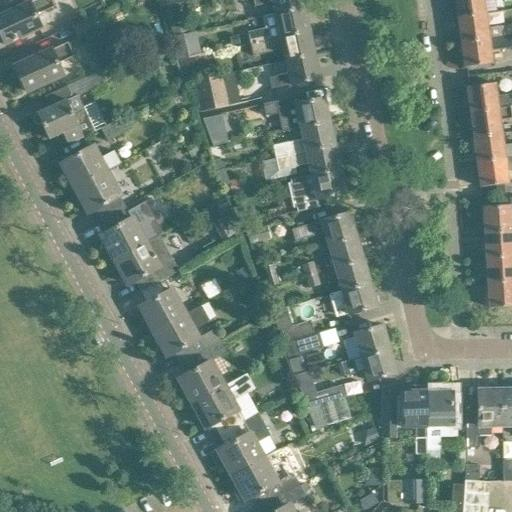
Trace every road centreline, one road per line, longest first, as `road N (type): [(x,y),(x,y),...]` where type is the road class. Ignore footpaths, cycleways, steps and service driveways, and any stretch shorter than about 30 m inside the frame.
road 1 (tertiary): [(208,511),(0,124)]
road 2 (residential): [(344,0),(415,318),(435,349),(459,349)]
road 3 (residential): [(430,0),(448,131),(459,349)]
